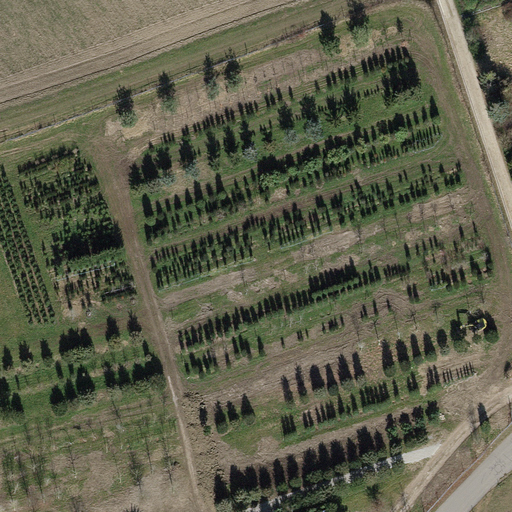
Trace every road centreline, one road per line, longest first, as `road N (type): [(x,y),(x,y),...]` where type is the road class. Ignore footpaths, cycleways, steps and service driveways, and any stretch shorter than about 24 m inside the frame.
road 1 (track): [(371,0),(0,132)]
road 2 (track): [(206,511),(128,195)]
road 3 (track): [(511,194),(447,0)]
road 4 (track): [(393,511),(461,437),(511,399)]
